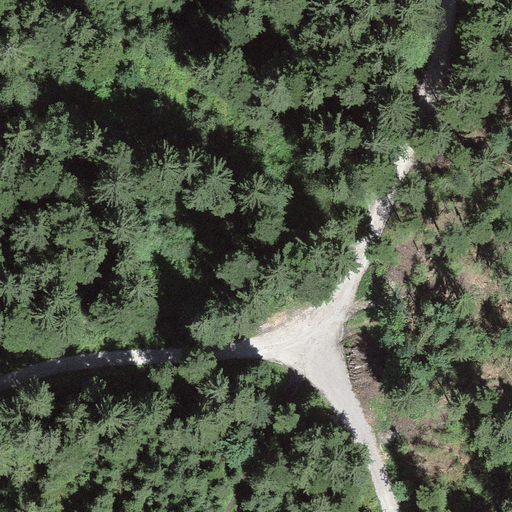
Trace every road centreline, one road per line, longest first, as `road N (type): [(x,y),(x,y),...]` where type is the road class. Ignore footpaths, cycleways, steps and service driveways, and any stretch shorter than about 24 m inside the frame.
road 1 (track): [(447,0),(435,80),(339,298),(314,337),(28,378),(0,390)]
road 2 (track): [(314,337),(222,511)]
road 3 (track): [(314,337),(396,511)]
